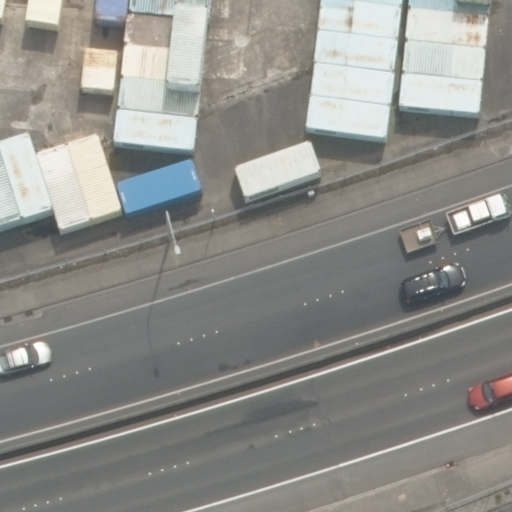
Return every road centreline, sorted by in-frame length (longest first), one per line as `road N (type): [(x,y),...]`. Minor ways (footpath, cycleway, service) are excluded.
road 1 (trunk): [(0,392),(235,325),(511,230)]
road 2 (trunk): [(511,357),(113,489),(19,511)]
